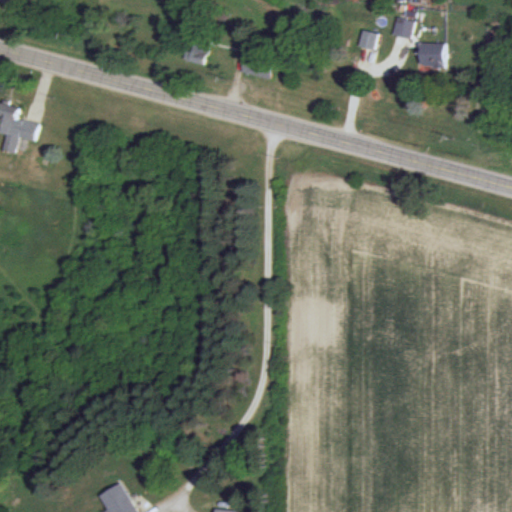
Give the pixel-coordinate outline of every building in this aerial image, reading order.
[(416,20),(398,16),(394,34),(412,38),(416,20)] [(359,46),(375,50),(379,33),(363,29),(359,46)] [(187,60),(207,64),(211,46),(192,41),(187,60)] [(446,67),(447,43),(423,42),(422,66),(446,67)] [(276,61),(248,54),(243,71),(271,78),(276,61)] [(41,123),(21,118),(23,107),(3,102),(0,115),(10,118),(6,133),(9,133),(5,150),(18,153),(22,137),(37,141),(41,123)] [(102,495),(110,509),(108,510),(108,511),(141,511),(124,482),(102,495)]
